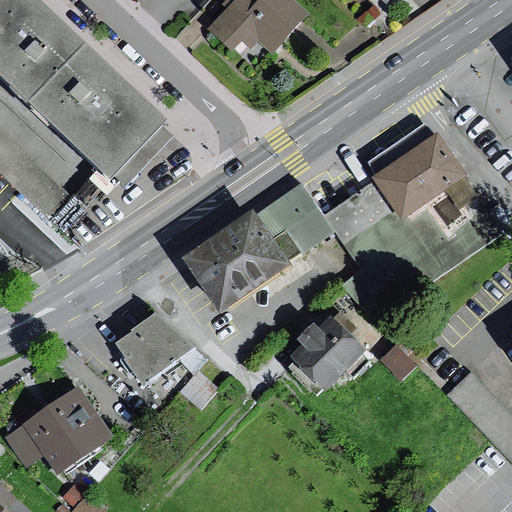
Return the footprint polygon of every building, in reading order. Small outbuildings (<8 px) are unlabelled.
[(42,0),(0,0),(0,79),(104,177),(164,114),(42,0)] [(226,0),(231,4),(203,34),(234,62),(251,44),(266,58),(300,20),(278,0),(226,0)] [(72,195),(0,127),(0,170),(55,221),(72,195)] [(427,140),(364,183),(393,226),(456,184),(427,140)] [(300,189),(261,215),(293,262),(332,236),(300,189)] [(256,215),(187,262),(222,314),(292,268),(256,215)] [(0,270),(19,260),(33,253),(0,219),(0,270)] [(105,351),(131,392),(184,353),(147,320),(105,351)] [(321,323),(281,365),(314,397),(354,354),(321,323)] [(389,349),(375,365),(395,384),(409,368),(389,349)] [(217,393),(195,376),(177,400),(198,416),(217,393)] [(511,419),(470,377),(446,400),(511,467),(511,419)] [(111,435),(79,389),(49,410),(9,438),(27,464),(44,452),(58,472),(111,435)]
